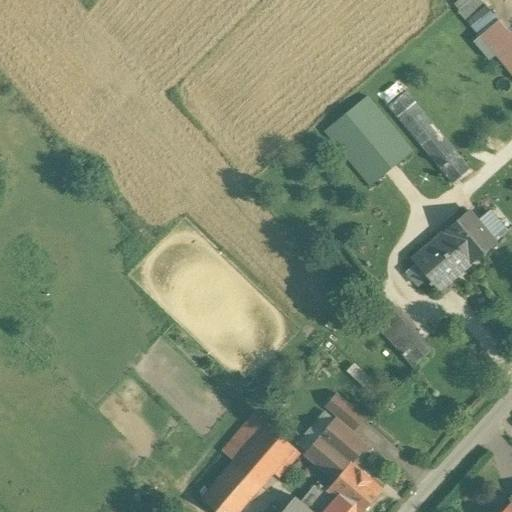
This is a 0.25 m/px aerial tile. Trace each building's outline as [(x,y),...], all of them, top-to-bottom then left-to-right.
[(511,37),(489,9),(470,25),(511,75),(511,37)] [(398,80),(384,92),(391,100),(405,88),(398,80)] [(470,169),(406,91),(387,106),(452,184),(470,169)] [(412,151),(367,96),(323,132),(368,187),(412,151)] [(444,231),(411,259),(438,291),(471,263),(495,243),(468,211),(444,231)] [(430,352),(389,305),(371,320),(376,325),(393,346),(412,367),(430,352)] [(393,346),(376,325),(366,333),(384,353),(393,346)] [(363,419),(335,395),(326,406),(354,429),(363,419)] [(254,414),(189,489),(216,511),(238,511),(294,448),(254,414)] [(335,420),(306,454),(336,479),(350,462),(364,445),(335,420)] [(336,479),(327,489),(317,481),(300,502),(312,511),(362,511),(382,489),(350,462),(336,479)] [(312,511),(300,502),(294,497),(281,511),(312,511)]
